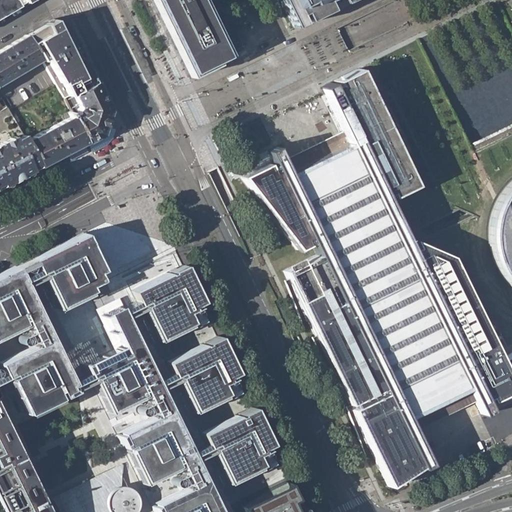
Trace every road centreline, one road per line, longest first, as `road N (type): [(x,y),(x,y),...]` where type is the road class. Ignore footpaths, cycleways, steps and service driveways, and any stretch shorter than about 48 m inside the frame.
road 1 (secondary): [(371,511),(189,147)]
road 2 (secondary): [(158,175),(323,511)]
road 3 (residential): [(189,147),(206,130),(474,0)]
road 4 (residential): [(373,0),(165,96)]
road 5 (residential): [(0,243),(43,234),(158,175)]
road 6 (residential): [(143,148),(0,229)]
road 7 (secondary): [(72,0),(143,148)]
road 8 (unknown): [(360,155),(333,108),(349,110),(381,159)]
